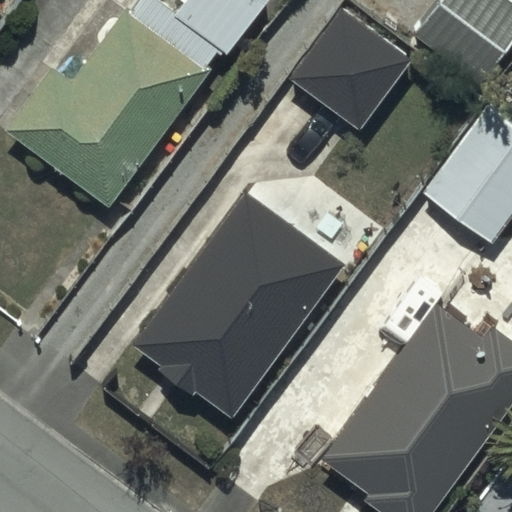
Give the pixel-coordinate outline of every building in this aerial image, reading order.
[(3,122),(105,198),(206,63),(200,59),(214,41),(220,46),(254,0),(172,0),(169,5),(162,0),(129,0),(126,5),(121,2),(68,73),(49,60),(3,122)] [(511,29),(511,1),(510,0),(425,0),(407,23),(475,77),(511,29)] [(407,51),(338,1),(287,72),(356,121),(407,51)] [(511,202),(511,118),(484,97),(418,183),(487,236),(511,202)] [(228,409),(338,258),(239,185),(129,337),(228,409)] [(387,511),(418,511),(511,384),(511,335),(485,316),(477,327),(432,294),(317,449),(363,483),(358,490),(387,511)]
